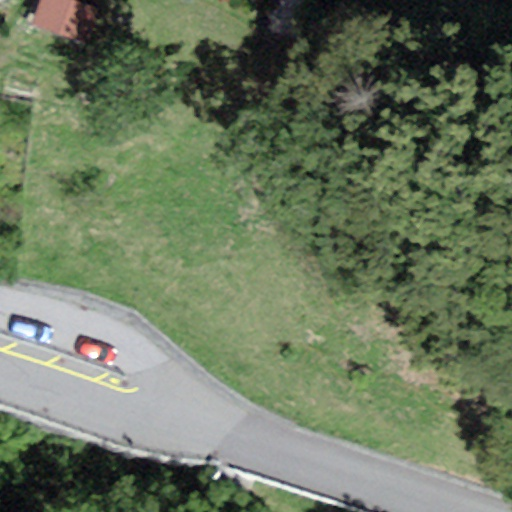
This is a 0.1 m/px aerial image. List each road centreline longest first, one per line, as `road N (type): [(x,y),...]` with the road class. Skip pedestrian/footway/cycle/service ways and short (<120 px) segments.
road 1 (tertiary): [(192,432),(314,462),(459,511)]
road 2 (residential): [(0,299),(156,364),(185,399),(192,432)]
road 3 (tertiary): [(0,374),(192,432)]
